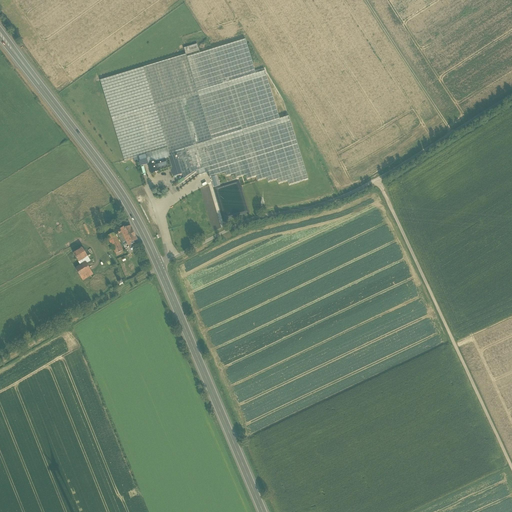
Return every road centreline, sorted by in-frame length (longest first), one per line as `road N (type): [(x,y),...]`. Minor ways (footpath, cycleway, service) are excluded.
road 1 (unclassified): [(377,179),(511,468)]
road 2 (secondary): [(157,265),(104,169),(0,34)]
road 3 (secondary): [(262,511),(157,265)]
road 4 (unclassified): [(377,179),(308,208),(244,221),(157,265)]
road 5 (track): [(0,362),(157,265)]
road 6 (unclassified): [(511,94),(377,179)]
road 7 (track): [(451,132),(366,0)]
